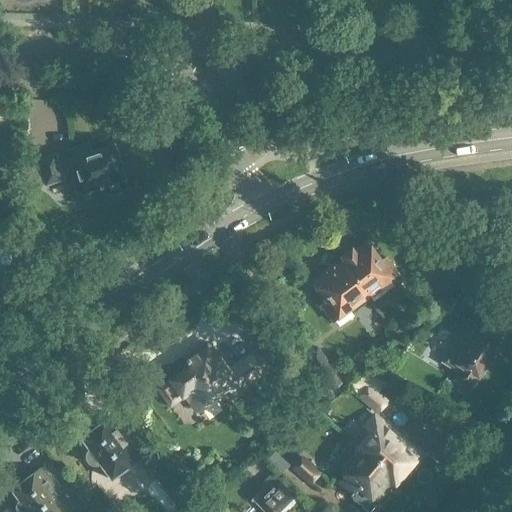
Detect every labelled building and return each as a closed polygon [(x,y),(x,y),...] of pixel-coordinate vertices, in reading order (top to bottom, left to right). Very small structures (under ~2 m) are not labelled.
[(91,155),(88,146),(86,140),(66,147),(68,153),(75,174),(69,176),(76,195),(96,187),(98,191),(102,190),(104,195),(126,188),(112,148),(91,155)] [(35,158),(45,187),(63,181),(53,153),(35,158)] [(343,260),(340,263),(365,299),(397,276),(385,259),(380,263),(366,244),(353,253),(351,250),(341,257),(343,260)] [(458,262),(446,276),(467,292),(478,278),(458,262)] [(365,299),(340,263),(312,283),(325,302),(321,305),(333,322),(365,299)] [(505,311),(486,299),(470,324),(473,326),(455,357),(464,362),(456,376),(457,381),(465,386),(469,385),(475,375),(477,376),(499,340),(491,335),(505,311)] [(409,315),(398,315),(398,330),(409,330),(409,315)] [(234,398),(278,367),(263,346),(252,353),(227,371),(210,346),(189,361),(188,359),(185,361),(189,367),(159,389),(171,406),(187,394),(199,411),(228,390),(234,398)] [(288,351),(322,397),(341,383),(335,375),(337,373),(318,346),(305,355),(302,351),(288,351)] [(367,383),(359,396),(378,409),(388,398),(367,383)] [(360,447),(398,479),(417,456),(373,417),(363,429),(370,435),(360,447)] [(125,443),(117,431),(119,430),(110,418),(80,440),(88,450),(86,451),(85,452),(84,454),(84,456),(84,457),(84,459),(84,460),(85,462),(86,463),(87,465),(88,465),(90,466),(92,467),(94,466),(97,466),(98,465),(110,481),(140,459),(127,441),(125,443)] [(57,421),(41,433),(55,452),(71,440),(57,421)] [(368,511),(398,479),(360,447),(351,439),(343,449),(351,457),(351,458),(356,462),(340,480),(354,491),(349,496),(367,511),(368,511)] [(303,456),(291,469),(308,484),(320,472),(303,456)] [(178,511),(190,504),(160,462),(150,469),(161,485),(152,492),(166,511),(178,511)] [(16,502),(15,504),(14,505),(13,507),(13,508),(14,510),(14,511),(66,511),(69,510),(57,492),(55,494),(46,482),(48,481),(40,469),(10,490),(17,501),(16,502)] [(276,511),(294,496),(279,481),(267,492),(264,488),(254,498),(266,511),(264,511),(276,511)]
